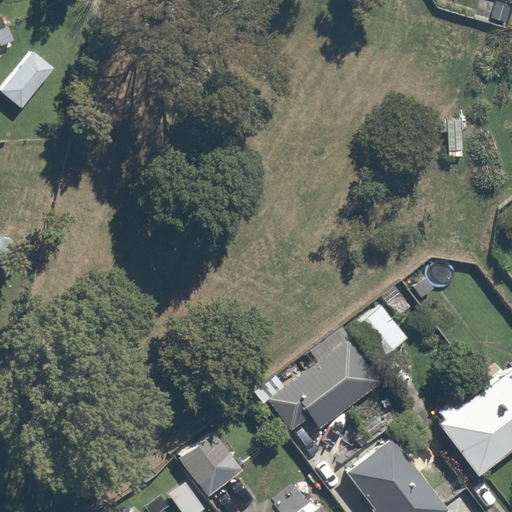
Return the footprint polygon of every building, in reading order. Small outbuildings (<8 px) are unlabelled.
[(53,68),(27,47),(0,79),(0,95),(18,111),(53,68)] [(462,113),(442,114),(443,154),(464,154),(462,113)] [(377,297),(345,319),(369,353),(400,332),(377,297)] [(313,428),(375,378),(340,334),(260,398),(284,429),(302,415),(313,428)] [(511,442),(511,358),(427,421),(467,476),(511,442)] [(236,462),(207,425),(168,456),(197,492),(236,462)] [(433,511),(437,509),(379,436),(335,470),(368,511),(433,511)] [(275,511),(314,511),(290,480),(266,499),(275,511)]
